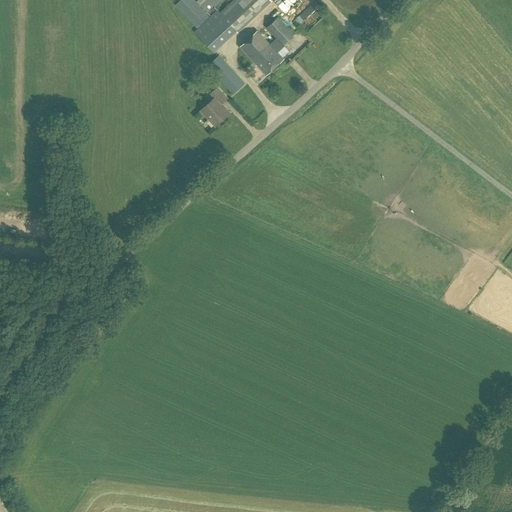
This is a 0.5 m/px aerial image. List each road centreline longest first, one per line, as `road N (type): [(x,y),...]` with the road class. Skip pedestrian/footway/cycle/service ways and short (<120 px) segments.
road 1 (unclassified): [(0,385),(58,313),(340,63)]
road 2 (unclassified): [(511,196),(340,63)]
